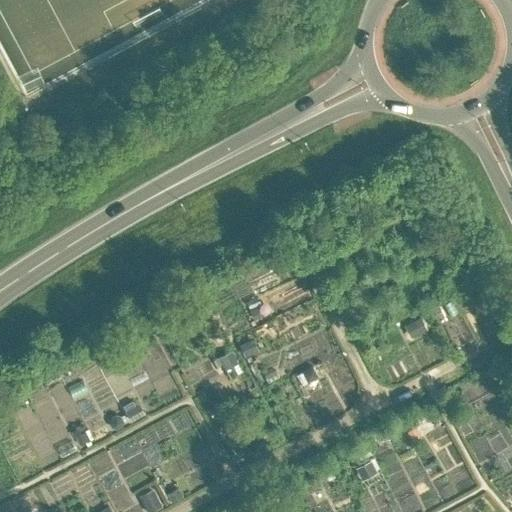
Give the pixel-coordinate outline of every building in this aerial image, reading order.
[(258,306),(250,310),(254,318),(263,314),(258,306)] [(409,322),(415,334),(425,328),(419,317),(409,322)] [(252,338),(239,344),(245,356),(258,350),(252,338)] [(242,371),(231,350),(218,357),(230,378),(242,371)] [(318,376),(312,365),(301,371),(307,382),(318,376)] [(144,413),(138,403),(125,411),(131,421),(144,413)] [(120,416),(115,414),(111,417),(109,421),(112,426),(116,428),(121,426),(122,421),(120,416)] [(421,434),(415,425),(406,431),(412,440),(421,434)] [(121,456),(140,455),(139,440),(120,442),(121,456)] [(120,509),(137,500),(109,447),(71,467),(80,483),(100,472),(120,509)] [(356,467),(361,476),(375,468),(370,460),(356,467)] [(159,487),(149,492),(156,507),(166,501),(159,487)] [(178,487),(167,493),(171,501),(182,495),(178,487)]
